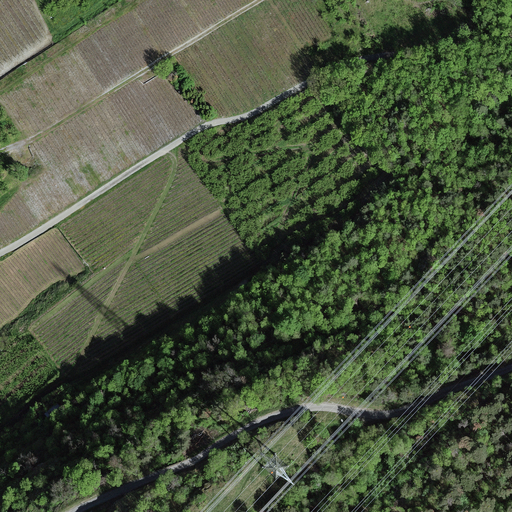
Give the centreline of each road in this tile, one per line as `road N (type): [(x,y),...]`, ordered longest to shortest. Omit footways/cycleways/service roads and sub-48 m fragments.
road 1 (unclassified): [(74,511),(186,465),(266,417),(318,405),(394,413),(511,366)]
road 2 (track): [(0,251),(205,124),(240,118),(308,82)]
road 3 (track): [(0,431),(68,377),(88,378),(252,275)]
road 4 (track): [(68,377),(167,187),(174,161),(164,150)]
